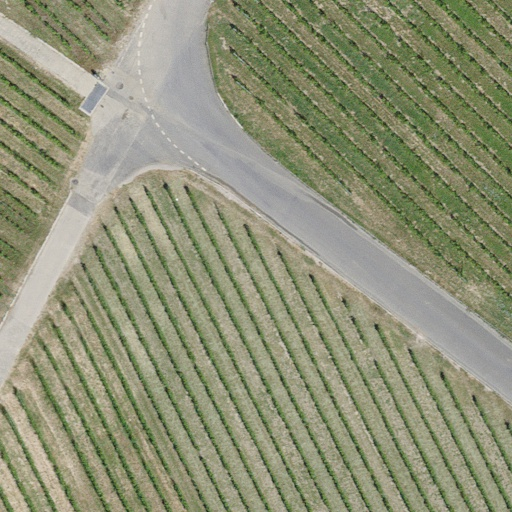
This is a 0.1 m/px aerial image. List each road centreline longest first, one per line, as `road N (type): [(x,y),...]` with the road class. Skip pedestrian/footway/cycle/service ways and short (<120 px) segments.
road 1 (unclassified): [(511,397),(198,149),(161,62),(199,0)]
road 2 (track): [(0,364),(161,62)]
road 3 (track): [(0,17),(134,111)]
